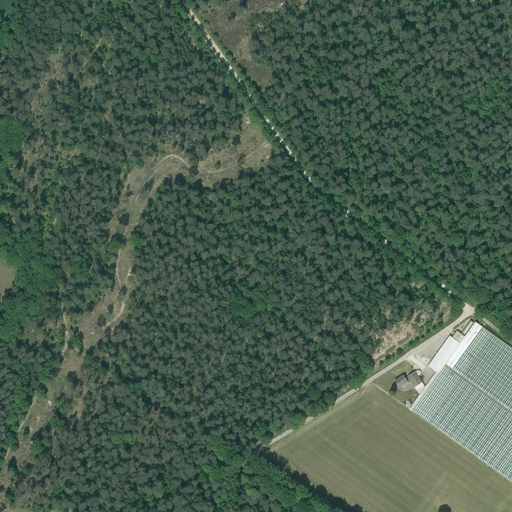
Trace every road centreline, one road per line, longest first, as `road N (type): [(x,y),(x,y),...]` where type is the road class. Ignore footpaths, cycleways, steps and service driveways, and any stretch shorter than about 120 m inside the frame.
road 1 (track): [(275,132),(220,171),(197,171),(172,155),(160,161),(124,231),(116,266),(122,309),(67,344),(252,462)]
road 2 (track): [(180,0),(311,181),(472,311)]
road 3 (track): [(0,199),(54,263),(67,339),(8,449)]
road 4 (unclassified): [(252,462),(258,450),(472,311)]
road 5 (track): [(252,462),(119,511)]
